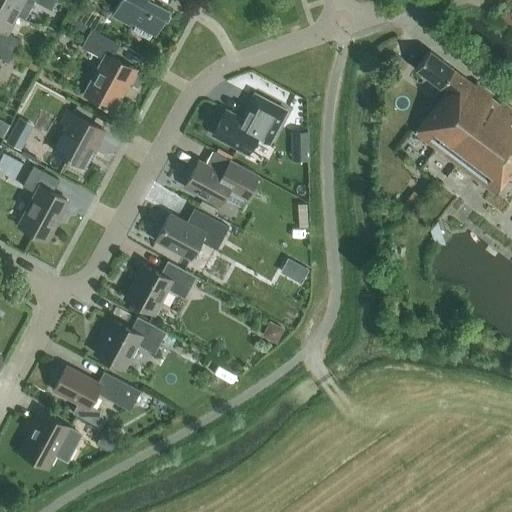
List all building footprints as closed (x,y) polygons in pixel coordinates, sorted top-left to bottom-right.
[(0,0),(0,5),(16,15),(24,19),(33,0),(0,0)] [(169,11),(148,0),(120,0),(112,16),(129,25),(131,22),(155,35),(169,11)] [(0,44),(14,52),(20,41),(6,33),(16,15),(0,5),(0,44)] [(83,33),(87,26),(69,17),(66,24),(83,33)] [(127,88),(136,70),(112,57),(119,45),(91,30),(82,47),(103,59),(84,94),(112,110),(125,87),(127,88)] [(0,60),(1,59),(8,63),(14,52),(0,44),(0,60)] [(474,85),(430,51),(416,69),(446,93),(415,133),(439,152),(487,89),(477,81),(474,85)] [(511,118),(511,108),(487,89),(439,152),(469,175),(511,118)] [(273,136),(280,124),(257,112),(250,123),(226,110),(213,135),(248,153),(261,129),(273,136)] [(98,143),(104,130),(67,111),(60,124),(67,127),(53,152),(82,166),(95,141),(98,143)] [(511,181),(511,180),(511,118),(469,175),(495,195),(508,179),(511,181)] [(9,125),(0,120),(0,136),(3,138),(9,125)] [(20,150),(28,135),(14,127),(5,142),(20,150)] [(308,132),(292,132),(292,144),(308,144),(308,132)] [(0,175),(6,179),(20,154),(6,147),(0,156),(0,175)] [(246,199),(258,176),(230,160),(223,173),(199,160),(184,187),(219,206),(228,189),(246,199)] [(45,240),(67,200),(52,192),(59,180),(33,166),(22,186),(37,194),(19,226),(45,240)] [(415,204),(409,199),(399,211),(406,216),(415,204)] [(308,203),(297,204),(297,214),(309,213),(308,203)] [(229,227),(201,212),(194,226),(170,214),(155,240),(190,259),(200,241),(217,250),(229,227)] [(291,252),(284,266),(304,276),(311,262),(291,252)] [(160,274),(142,264),(124,298),(154,313),(167,289),(185,298),(196,276),(167,260),(160,274)] [(130,329),(112,319),(94,353),(124,369),(137,344),(154,353),(166,332),(137,316),(130,329)] [(270,322),(266,331),(268,337),(276,341),(283,329),(270,322)] [(98,382),(66,365),(53,390),(77,403),(72,413),(99,426),(103,418),(101,412),(90,406),(97,393),(114,402),(131,410),(140,391),(125,382),(104,371),(98,382)] [(69,428),(41,412),(20,451),(48,466),(69,428)] [(116,440),(102,433),(96,443),(111,451),(116,440)]
